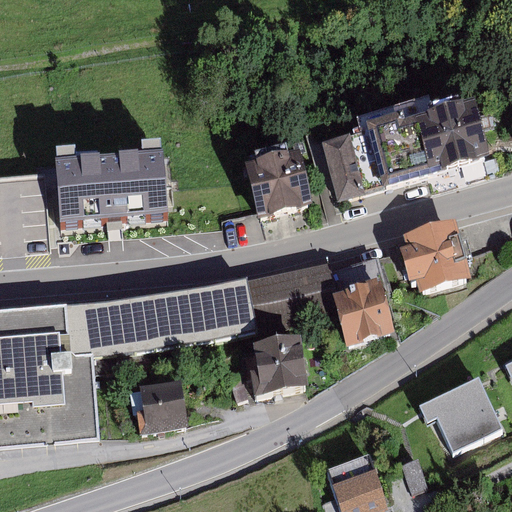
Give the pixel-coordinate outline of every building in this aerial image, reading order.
[(499,167),(483,110),(333,151),(348,208),(499,167)] [(305,161),(250,175),(263,228),(319,214),(305,161)] [(175,168),(65,173),(68,234),(178,229),(175,168)] [(464,235),(408,252),(426,308),(481,291),(464,235)] [(380,263),(338,272),(349,316),(354,338),(395,328),(380,263)] [(338,272),(252,294),(263,340),(349,316),(338,272)] [(263,340),(252,294),(78,318),(0,324),(0,453),(103,445),(100,373),(263,340)] [(304,350),(249,360),(258,411),(313,401),(304,350)] [(484,388),(427,414),(452,469),(509,443),(484,388)] [(179,391),(139,396),(144,435),(184,430),(179,391)] [(379,465),(334,480),(344,511),(381,511),(393,508),(379,465)]
